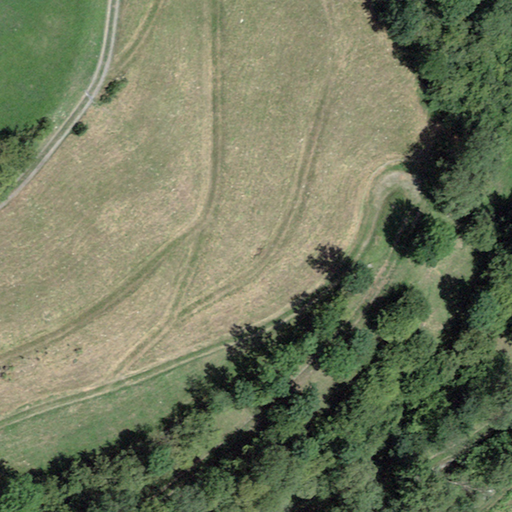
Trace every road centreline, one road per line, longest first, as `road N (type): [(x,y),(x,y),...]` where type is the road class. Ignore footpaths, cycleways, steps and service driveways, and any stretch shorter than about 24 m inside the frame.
road 1 (track): [(147,511),(332,347),(377,289),(412,217),(417,187),(408,173),(381,185),(374,216),(340,276),(296,313),(0,425)]
road 2 (track): [(0,205),(95,86),(114,0)]
road 3 (track): [(511,414),(318,511)]
